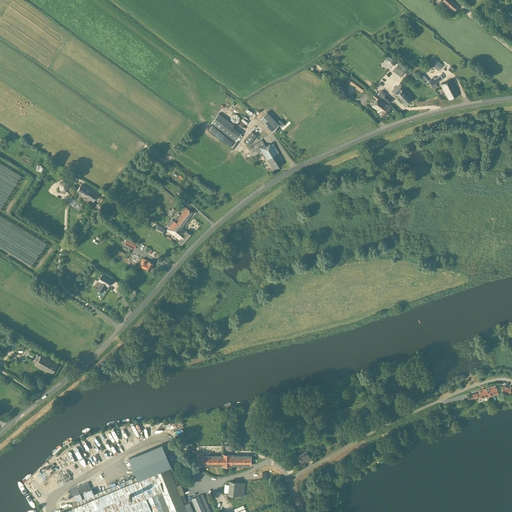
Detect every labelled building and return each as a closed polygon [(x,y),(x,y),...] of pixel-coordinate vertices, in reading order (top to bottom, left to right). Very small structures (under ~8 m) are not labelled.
[(453,12),(459,5),(453,0),(443,0),(442,2),(453,12)] [(502,9),(498,13),(504,18),(507,15),(502,9)] [(429,63),(439,71),(443,65),(434,58),(429,63)] [(400,62),(398,64),(393,71),(400,76),(407,67),(400,62)] [(422,73),(419,76),(426,83),(428,81),(429,80),(422,73)] [(429,80),(428,81),(430,83),(433,88),(437,85),(436,83),(443,78),(441,75),(433,79),(432,78),(429,80)] [(355,87),(356,86),(363,91),(365,88),(365,87),(351,77),(347,81),(355,87)] [(452,78),(441,84),(449,100),(460,94),(452,78)] [(403,91),(397,95),(406,104),(411,100),(403,91)] [(385,94),(383,98),(389,103),(392,99),(385,94)] [(378,98),(372,107),(377,111),(376,112),(379,114),(383,118),(391,108),(378,98)] [(267,112),(259,119),(272,132),(273,131),(275,129),(279,125),(267,112)] [(218,113),(211,123),(215,126),(219,129),(224,123),(226,119),(222,116),(218,113)] [(283,131),(292,123),(289,120),(281,128),(283,131)] [(248,146),(257,135),(252,131),(243,142),(248,146)] [(273,170),(285,163),(273,143),(266,147),(261,140),(248,148),(253,155),(261,151),(268,162),(273,170)] [(39,165),(36,170),(42,173),(44,169),(41,167),(41,166),(39,165)] [(65,181),(60,183),(60,189),(61,189),(65,190),(66,191),(69,185),(65,181)] [(93,201),(97,195),(82,185),(77,191),(93,201)] [(192,213),(186,208),(185,206),(182,210),(183,211),(177,219),(179,221),(177,224),(174,221),(167,230),(179,240),(178,242),(182,245),(191,235),(186,231),(181,228),(192,213)] [(163,233),(165,229),(157,225),(155,229),(163,233)] [(115,247),(118,241),(111,237),(108,243),(115,247)] [(127,238),(124,244),(134,249),(137,244),(127,238)] [(137,249),(150,255),(152,249),(140,243),(137,249)] [(145,259),(141,266),(145,268),(150,270),(153,263),(148,261),(145,259)] [(108,286),(112,279),(102,273),(98,280),(101,282),(98,286),(104,290),(107,285),(108,286)] [(37,355),(33,362),(36,364),(36,365),(52,374),(57,365),(41,356),(41,357),(37,355)] [(489,395),(489,396),(490,396),(491,397),(493,397),(493,395),(498,394),(498,393),(502,392),(502,387),(500,387),(500,386),(498,386),(496,387),(496,386),(487,388),(489,395)] [(481,399),(489,396),(489,395),(487,388),(478,391),(479,392),(480,394),(481,399)] [(127,445),(131,442),(124,431),(120,433),(127,445)] [(138,480),(72,507),(61,511),(210,511),(203,494),(188,500),(189,502),(184,504),(169,467),(171,466),(162,444),(160,445),(129,458),(137,476),(137,477),(138,480)] [(307,451),(298,455),(301,462),(307,459),(307,460),(311,458),(307,451)] [(213,455),(203,455),(203,465),(213,465),(213,455)] [(213,465),(222,465),(222,466),(222,455),(213,455),(213,465)] [(245,483),(229,481),(228,494),(243,495),(245,483)]
